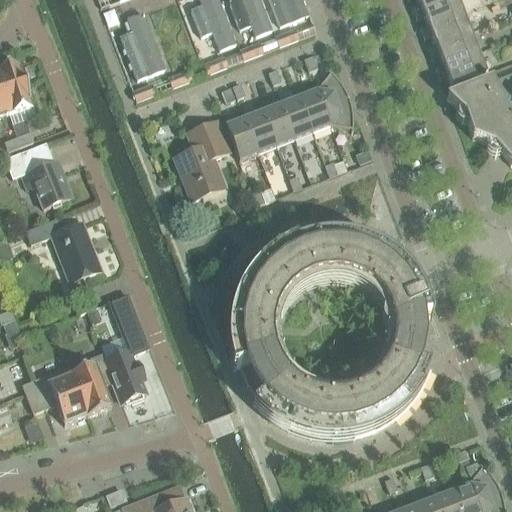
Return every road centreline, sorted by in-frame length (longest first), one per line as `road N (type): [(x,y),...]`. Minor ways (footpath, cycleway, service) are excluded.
road 1 (residential): [(195,438),(34,25)]
road 2 (residential): [(327,0),(429,266)]
road 3 (residential): [(485,245),(391,0)]
road 4 (residential): [(429,266),(511,478)]
road 5 (residential): [(195,438),(0,486)]
